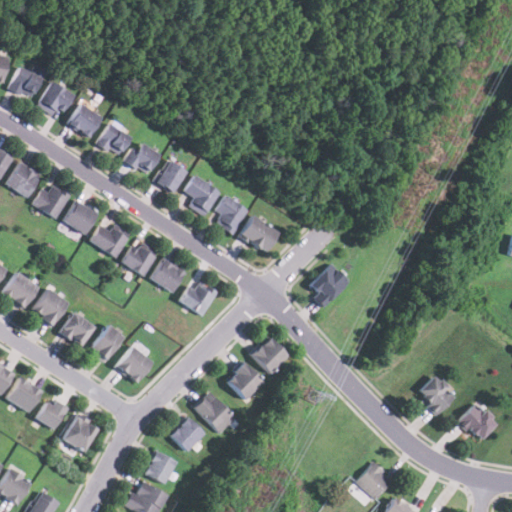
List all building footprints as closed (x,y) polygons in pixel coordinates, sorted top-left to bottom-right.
[(37,77),(14,68),(5,89),(28,99),(37,77)] [(59,111),(69,95),(48,81),(33,105),(49,116),(54,108),(59,111)] [(64,124),(84,137),(98,117),(77,103),(64,124)] [(115,157),(127,137),(105,123),(93,143),(115,157)] [(141,175),(154,155),(134,142),(121,162),(141,175)] [(0,171),(8,159),(0,153),(0,171)] [(182,171),(165,161),(152,183),(168,193),(182,171)] [(22,197),(36,177),(16,164),(2,184),(22,197)] [(185,206),(202,215),(216,192),(189,176),(180,192),(190,198),(185,206)] [(40,188),(29,203),(51,219),(68,196),(50,182),(44,191),(40,188)] [(212,223),(228,235),(244,212),(222,196),(211,210),(218,215),(212,223)] [(93,215),(73,201),(60,221),(80,235),(93,215)] [(274,232),(247,216),(235,237),(262,253),(274,232)] [(85,244),(114,257),(123,236),(94,223),(85,244)] [(118,263),(139,276),(152,255),(131,242),(118,263)] [(146,279),(167,293),(180,273),(159,260),(146,279)] [(311,298),(320,308),(346,282),(328,264),(307,286),(315,294),(311,298)] [(34,286),(12,272),(0,291),(0,296),(20,308),(34,286)] [(176,302),(196,316),(213,293),(193,278),(176,302)] [(27,313),(48,326),(63,302),(43,289),(27,313)] [(56,332),(76,347),(91,328),(70,312),(56,332)] [(101,360),(119,335),(104,325),(86,350),(101,360)] [(284,355),(265,336),(247,354),(266,373),(284,355)] [(133,382),(148,360),(127,345),(111,366),(133,382)] [(241,398),(258,381),(239,362),(222,379),(241,398)] [(0,390),(11,371),(0,364),(0,390)] [(435,413),(453,394),(431,373),(413,392),(435,413)] [(39,390),(16,376),(3,397),(26,411),(39,390)] [(233,417),(206,391),(191,406),(218,432),(233,417)] [(51,429),(63,408),(45,397),(33,418),(51,429)] [(481,439),(494,417),(468,403),(456,425),(481,439)] [(58,436),(78,452),(96,428),(76,413),(58,436)] [(201,433),(184,415),(166,433),(184,450),(201,433)] [(173,462),(152,450),(140,472),(161,484),(173,462)] [(352,482),(372,499),(389,479),(370,462),(352,482)] [(0,472),(0,496),(13,504),(26,480),(3,467),(0,472)] [(123,508),(131,511),(158,511),(167,494),(135,480),(123,508)] [(47,511),(54,502),(38,491),(23,511),(47,511)] [(390,495),(382,511),(417,511),(418,510),(390,495)]
